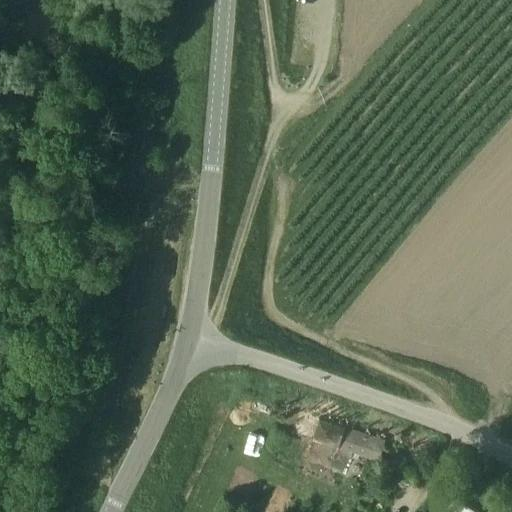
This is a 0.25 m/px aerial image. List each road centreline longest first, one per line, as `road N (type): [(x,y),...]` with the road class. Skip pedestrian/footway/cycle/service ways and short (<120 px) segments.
road 1 (unclassified): [(511,457),(350,391),(187,340)]
road 2 (tertiary): [(187,340),(225,0)]
road 3 (tertiary): [(110,511),(187,340)]
